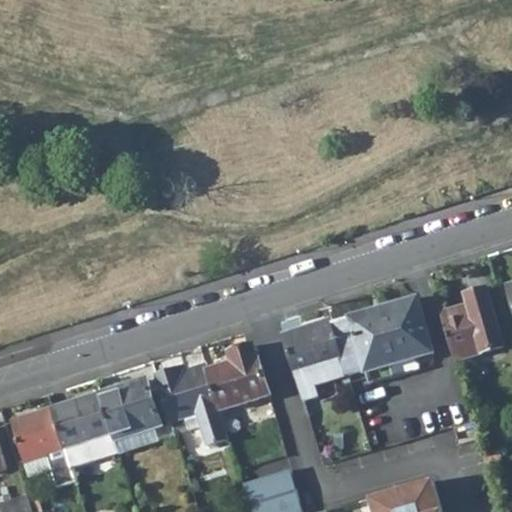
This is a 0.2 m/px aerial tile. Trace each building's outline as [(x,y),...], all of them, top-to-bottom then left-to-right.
[(13,0),(0,0),(0,53),(106,93),(477,0),(346,0),(188,40),(177,0),(130,0),(148,67),(13,16),(18,2),(13,0)] [(397,177),(410,217),(501,189),(489,148),(397,177)] [(61,305),(168,271),(154,228),(48,262),(61,305)] [(442,313),(456,361),(457,361),(505,347),(489,289),(467,295),(469,305),(443,312),(442,313)] [(333,325),(349,375),(365,370),(366,373),(434,353),(419,298),(350,318),(350,320),(333,325)] [(284,337),(296,376),(305,402),(320,397),(316,385),(349,375),(333,325),(332,322),(284,337)] [(209,371),(221,411),(271,395),(256,345),(230,354),(233,363),(209,371)] [(157,377),(171,422),(172,422),(186,418),(199,413),(204,427),(210,447),(231,440),(221,411),(209,371),(207,366),(188,372),(182,374),(180,370),(158,377),(157,377)] [(114,435),(116,440),(156,427),(163,425),(148,379),(101,394),(114,435)] [(54,409),(67,450),(114,435),(101,394),(54,409)] [(11,422),(24,464),(48,457),(57,489),(77,483),(72,468),(67,450),(54,409),(11,422)] [(186,418),(190,431),(204,427),(199,413),(186,418)] [(120,453),(120,454),(160,442),(156,427),(116,440),(120,453)] [(67,450),(72,468),(120,453),(116,440),(114,435),(67,450)] [(0,471),(8,469),(0,442),(0,471)] [(484,455),(487,466),(503,461),(500,450),(484,455)] [(292,470),(284,472),(290,491),(297,489),(292,470)] [(290,491),(284,472),(244,485),(252,511),(328,511),(323,511),(303,511),(297,489),(290,491)] [(443,511),(434,481),(382,496),(385,509),(375,511),(443,511)] [(33,511),(29,496),(0,504),(0,511),(33,511)] [(382,496),(372,499),(375,511),(385,509),(382,496)]
